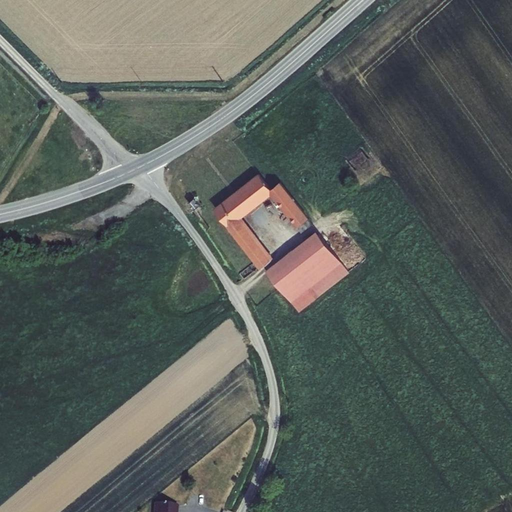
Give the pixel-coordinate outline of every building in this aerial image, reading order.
[(363,146),(345,160),(354,171),(371,157),(363,146)] [(271,189),(259,174),(216,208),(228,223),(227,224),(260,267),(263,265),(271,259),(238,216),(271,191),(298,224),(296,225),(302,232),(312,224),(308,217),(280,182),(271,189)] [(194,198),(189,202),(195,210),(200,206),(194,198)] [(319,233),(269,272),(281,287),(292,301),(341,262),(319,233)] [(341,262),(292,301),(299,311),(349,272),(341,262)]
